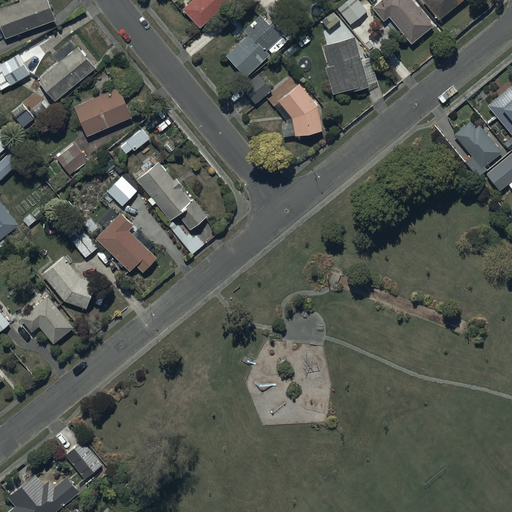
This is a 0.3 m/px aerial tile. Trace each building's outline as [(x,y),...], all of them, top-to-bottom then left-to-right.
[(21,0),(0,8),(0,23),(5,37),(56,18),(48,0),(21,0)] [(189,0),(183,6),(200,25),(227,0),(189,0)] [(345,0),(337,6),(350,23),(367,9),(359,0),(345,0)] [(433,22),(414,0),(378,0),(372,6),(383,19),(389,15),(411,42),(433,22)] [(423,0),(438,16),(458,0),(423,0)] [(333,10),(322,18),(329,27),(340,18),(333,10)] [(269,21),(260,12),(244,28),(248,32),(226,53),(246,74),(270,52),(266,48),(268,47),(272,52),(285,39),(281,34),(285,30),(273,17),(269,21)] [(361,58),(354,34),(323,43),(329,64),(326,65),(333,91),(348,87),(349,89),(368,84),(367,82),(376,79),(370,56),(361,58)] [(95,66),(77,44),(36,78),(54,100),(95,66)] [(31,72),(19,52),(0,63),(0,86),(1,88),(10,83),(11,84),(31,72)] [(271,88),(258,73),(243,87),(255,102),(271,88)] [(298,81),(278,98),(291,115),(295,133),(322,128),(317,103),(298,81)] [(511,83),(487,103),(511,132),(511,83)] [(119,86),(73,104),(87,135),(131,115),(119,86)] [(127,140),(120,145),(125,152),(133,147),(134,149),(150,137),(146,132),(159,122),(151,113),(138,123),(141,127),(126,139),(127,140)] [(469,119),(454,132),(471,154),(464,160),(477,175),(486,167),(484,165),(502,150),(479,123),(475,127),(469,119)] [(0,127),(0,152),(12,142),(0,127)] [(85,156),(73,142),(56,157),(67,171),(85,156)] [(14,145),(0,158),(0,177),(0,178),(25,157),(14,145)] [(511,177),(511,151),(487,173),(500,188),(511,177)] [(158,159),(136,177),(170,218),(177,212),(190,228),(207,214),(193,197),(192,198),(185,190),(186,188),(176,176),(174,178),(158,159)] [(137,189),(122,174),(107,189),(122,204),(137,189)] [(0,248),(7,242),(2,236),(18,223),(0,199),(0,248)] [(134,223),(120,211),(96,237),(119,259),(117,262),(121,266),(123,263),(129,269),(135,263),(142,270),(156,255),(149,249),(155,243),(138,227),(137,228),(133,224),(134,223)] [(88,214),(81,222),(92,232),(99,225),(88,214)] [(73,222),(64,229),(85,255),(97,246),(80,225),(78,227),(73,222)] [(63,254),(42,271),(64,299),(86,307),(95,281),(80,276),(63,254)] [(73,325),(47,294),(20,315),(32,330),(39,324),(53,341),(73,325)] [(0,328),(14,317),(0,299),(0,328)] [(82,439),(65,453),(86,478),(103,464),(82,439)] [(5,511),(50,511),(79,489),(67,474),(55,485),(49,478),(44,483),(28,464),(2,485),(9,493),(7,494),(15,504),(5,511)]
